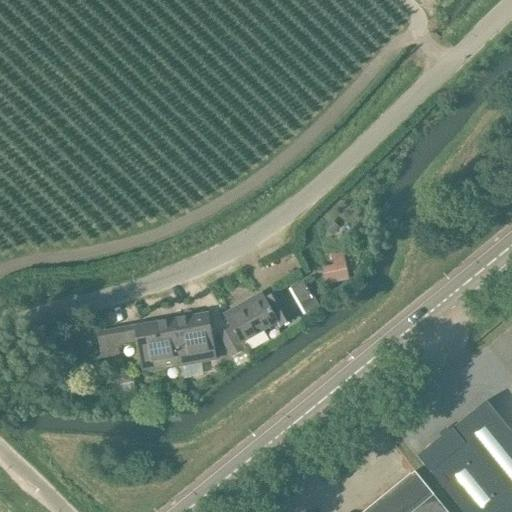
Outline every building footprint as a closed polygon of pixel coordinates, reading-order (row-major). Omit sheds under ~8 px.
[(339,225),(335,220),(327,227),(332,232),(339,225)] [(332,263),(319,266),(324,283),(347,278),(341,252),(330,255),(332,263)] [(301,287),(299,283),(289,289),(298,305),(301,304),(307,313),(319,306),(314,296),(313,296),(304,285),(301,287)] [(225,313),(242,342),(276,322),(279,327),(294,318),(278,291),(252,306),(248,299),(225,313)] [(207,314),(172,320),(179,365),(215,358),(207,314)] [(179,365),(172,320),(115,330),(117,344),(138,341),(144,371),(179,365)] [(122,397),(112,398),(114,409),(124,407),(122,397)] [(452,428),(418,456),(431,472),(463,511),(511,511),(511,431),(486,401),(453,428),(452,428)] [(448,511),(420,478),(415,471),(364,511),(448,511)]
